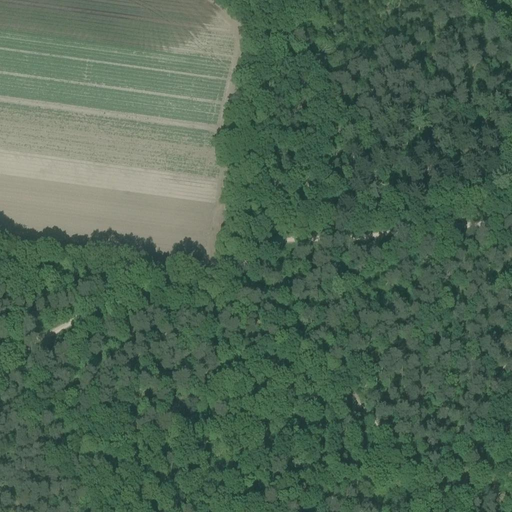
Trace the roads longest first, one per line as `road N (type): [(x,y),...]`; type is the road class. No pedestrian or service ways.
road 1 (track): [(511,220),(270,242),(198,293),(108,298),(49,335),(0,348)]
road 2 (track): [(269,31),(258,110),(214,282)]
